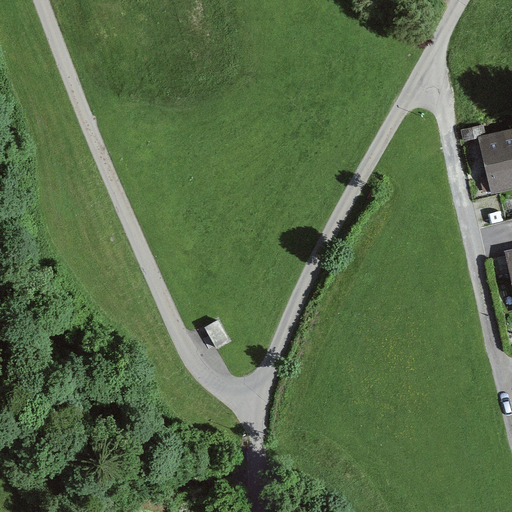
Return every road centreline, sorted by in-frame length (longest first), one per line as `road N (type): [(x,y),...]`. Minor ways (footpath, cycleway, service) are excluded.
road 1 (unclassified): [(260,400),(213,383),(181,339),(40,0)]
road 2 (unclassified): [(416,83),(433,92),(446,117),(511,430)]
road 3 (unclassified): [(416,83),(323,250),(260,400)]
